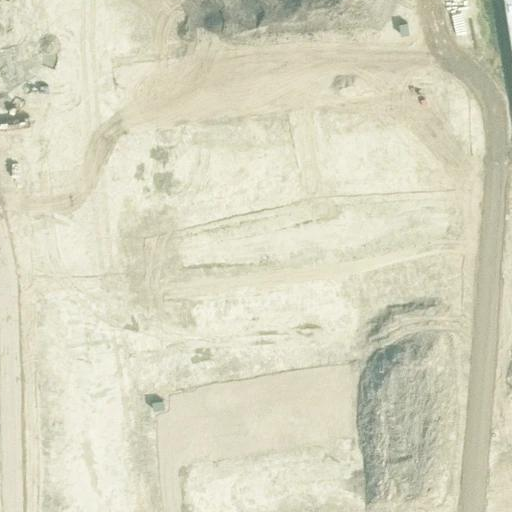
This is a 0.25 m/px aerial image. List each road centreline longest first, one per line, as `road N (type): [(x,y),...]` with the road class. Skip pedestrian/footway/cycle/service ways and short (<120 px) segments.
road 1 (residential): [(459,511),(493,221),(491,112)]
road 2 (residential): [(0,239),(15,365),(18,511)]
